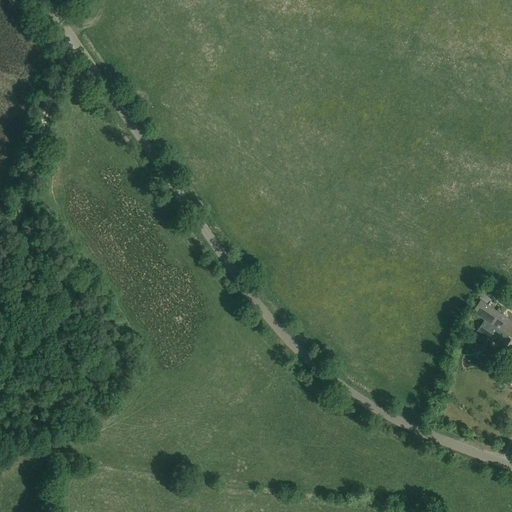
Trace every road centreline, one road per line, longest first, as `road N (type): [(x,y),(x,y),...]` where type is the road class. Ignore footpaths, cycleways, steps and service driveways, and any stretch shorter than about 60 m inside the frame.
road 1 (tertiary): [(511,466),(420,432),(314,365),(253,299),(44,0)]
road 2 (track): [(17,223),(64,52),(74,42)]
